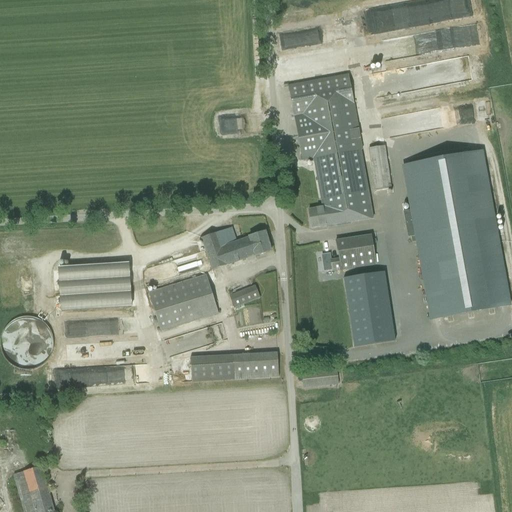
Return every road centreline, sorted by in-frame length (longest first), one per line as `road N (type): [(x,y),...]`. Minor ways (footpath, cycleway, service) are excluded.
road 1 (unclassified): [(77,476),(295,463),(273,202)]
road 2 (tertiary): [(0,222),(273,202)]
road 3 (tertiary): [(273,202),(279,183),(267,0)]
